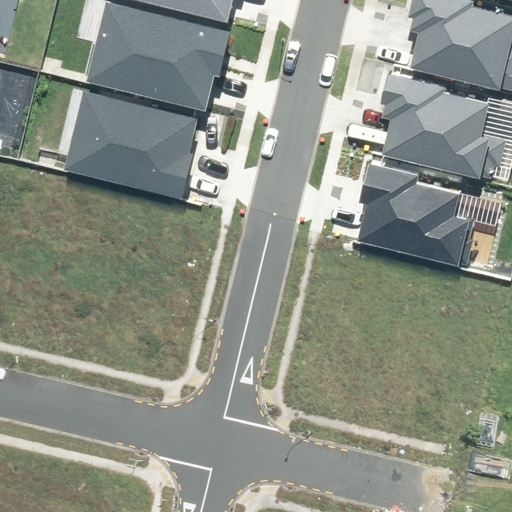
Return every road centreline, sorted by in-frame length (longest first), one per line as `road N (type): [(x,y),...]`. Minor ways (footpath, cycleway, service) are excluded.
road 1 (residential): [(265,233),(323,0)]
road 2 (residential): [(0,389),(220,440)]
road 3 (residential): [(265,233),(220,440)]
road 4 (residential): [(220,440),(409,479)]
